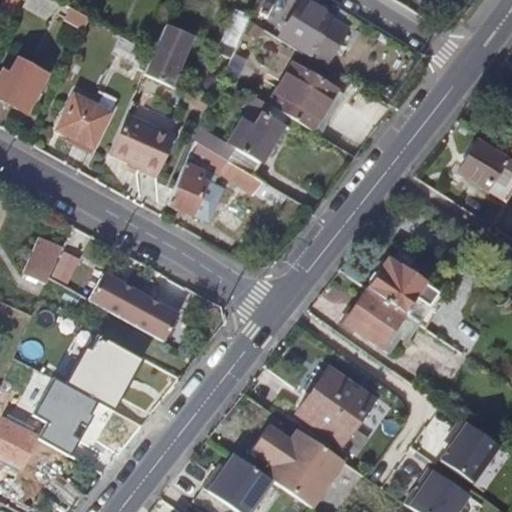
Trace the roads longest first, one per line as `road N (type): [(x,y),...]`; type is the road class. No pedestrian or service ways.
road 1 (residential): [(277,311),(0,152)]
road 2 (secondary): [(277,311),(470,65)]
road 3 (secondary): [(119,511),(277,311)]
road 4 (residential): [(361,0),(470,65)]
